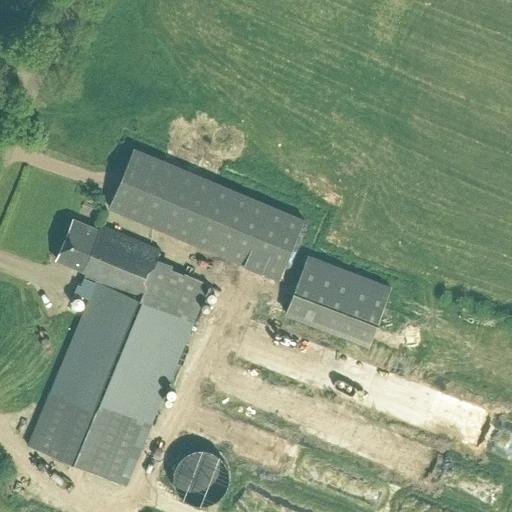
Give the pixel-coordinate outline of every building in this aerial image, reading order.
[(136,218),(242,264),(277,278),(292,242),(302,219),(132,147),(107,206),(136,218)] [(50,392),(26,443),(123,484),(145,431),(185,337),(187,338),(207,286),(204,285),(155,260),(160,249),(100,224),(98,228),(73,218),(56,258),(86,271),(84,276),(96,281),(50,392)] [(306,256),(285,310),(368,342),(389,288),(306,256)] [(386,511),(508,511),(511,502),(511,414),(279,325),(237,435),(254,461),(386,511)] [(238,484),(238,479),(238,474),(236,469),(234,464),(229,459),(224,455),(220,453),(214,452),(208,452),(202,453),(199,455),(195,457),(191,460),(188,465),(185,470),(184,474),(184,480),(185,486),(187,491),(189,495),(193,499),(198,503),(203,505),(207,506),(213,506),(218,505),(223,504),(228,500),(231,498),(234,494),(236,489),(238,484)]
